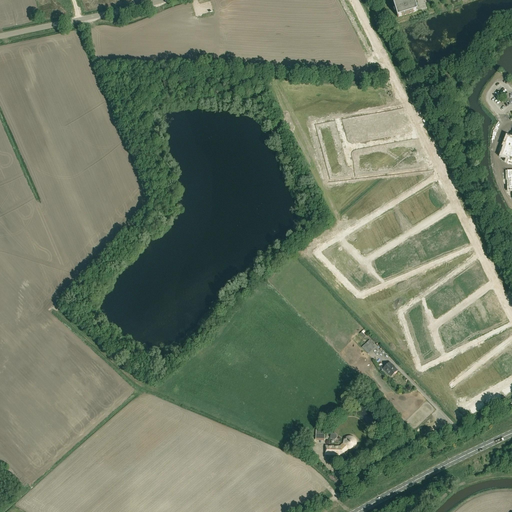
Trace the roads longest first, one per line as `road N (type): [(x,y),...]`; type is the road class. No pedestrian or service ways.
road 1 (residential): [(478,246),(359,296),(315,250),(441,172)]
road 2 (residential): [(511,322),(419,370),(399,310),(482,254)]
road 3 (residential): [(354,0),(441,172)]
road 4 (unclassified): [(511,405),(343,489)]
road 5 (primary): [(357,511),(511,433)]
road 6 (unclassified): [(0,35),(158,0)]
